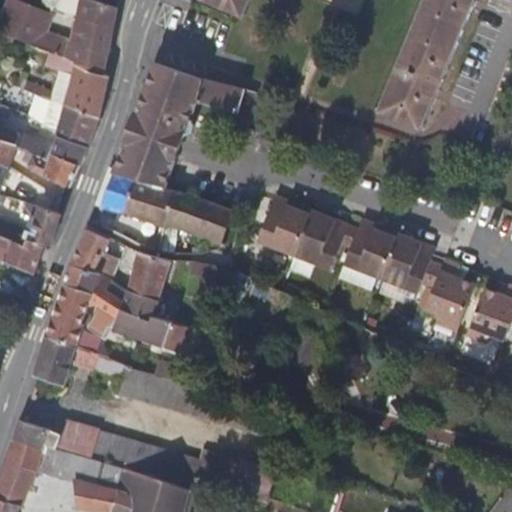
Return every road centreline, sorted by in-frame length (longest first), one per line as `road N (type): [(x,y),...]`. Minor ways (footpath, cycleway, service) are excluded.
road 1 (residential): [(511,275),(446,224),(108,124)]
road 2 (residential): [(108,124),(0,430)]
road 3 (residential): [(139,0),(108,124)]
